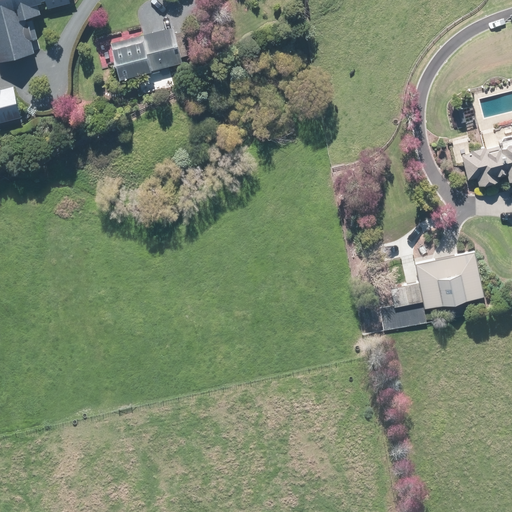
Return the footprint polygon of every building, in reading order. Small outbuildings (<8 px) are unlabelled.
[(0,0),(0,124),(21,113),(15,83),(4,85),(0,83),(0,61),(32,53),(24,19),(43,15),(39,2),(45,0),(47,10),(80,1),(79,0),(0,0)] [(111,42),(119,79),(185,65),(178,28),(111,42)] [(473,118),(468,101),(455,106),(460,123),(473,118)] [(511,136),(459,147),(466,181),(475,179),(477,186),(499,182),(498,175),(507,173),(508,181),(511,180),(511,136)] [(478,297),(474,268),(410,278),(414,307),(478,297)]
